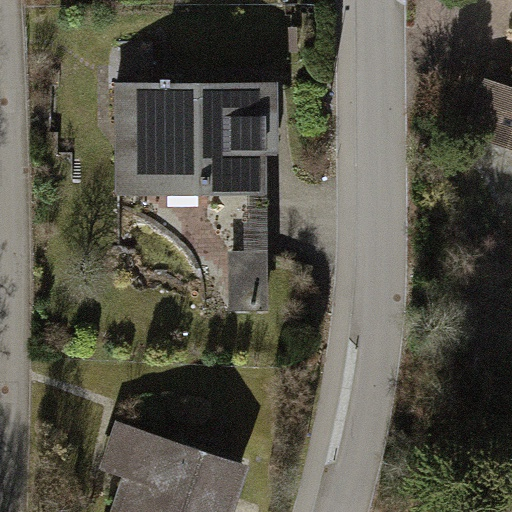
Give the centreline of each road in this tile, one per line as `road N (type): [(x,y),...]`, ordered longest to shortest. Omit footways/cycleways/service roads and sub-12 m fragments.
road 1 (residential): [(343,511),(372,417),(378,0)]
road 2 (residential): [(3,511),(0,7)]
